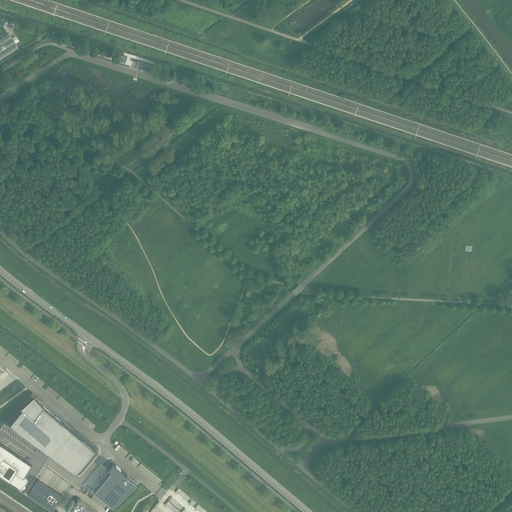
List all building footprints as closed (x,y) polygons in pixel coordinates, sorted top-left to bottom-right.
[(0,18),(0,24),(12,29),(14,25),(4,22),(5,20),(0,18)] [(18,48),(15,43),(16,43),(12,38),(8,33),(0,38),(0,58),(1,59),(18,48)] [(119,55),(117,60),(126,63),(127,57),(119,55)] [(138,60),(136,68),(141,70),(142,67),(150,70),(152,65),(138,60)] [(32,396),(9,424),(75,473),(95,450),(63,423),(54,434),(34,417),(43,406),(32,396)] [(0,473),(21,487),(27,479),(23,476),(31,464),(0,442),(0,473)] [(103,479),(93,491),(112,507),(136,483),(126,475),(127,474),(126,473),(126,474),(120,469),(121,469),(116,465),(113,463),(112,462),(112,463),(108,468),(107,468),(108,469),(110,470),(103,479)] [(37,478),(28,492),(28,493),(51,508),(52,509),(61,495),(60,495),(58,493),(58,492),(37,478)] [(72,498),(65,508),(70,511),(98,511),(99,511),(77,497),(75,500),(72,498)]
